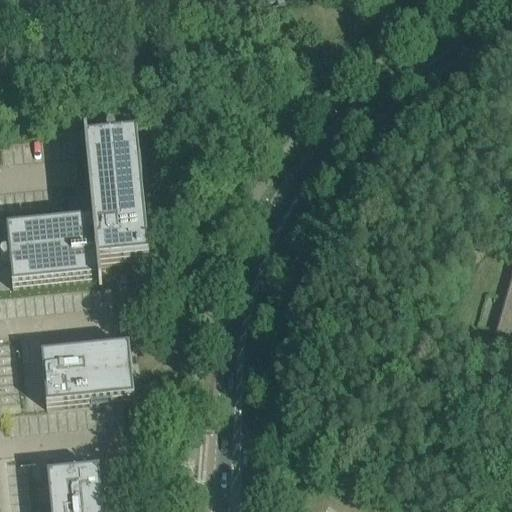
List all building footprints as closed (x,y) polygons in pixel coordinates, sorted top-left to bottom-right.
[(94,7),(93,0),(69,0),(70,9),(94,7)] [(258,6),(256,0),(237,0),(240,10),(258,6)] [(70,9),(71,20),(95,19),(95,18),(94,7),(70,9)] [(71,20),(72,32),(105,30),(104,17),(95,18),(95,19),(71,20)] [(7,233),(13,293),(99,284),(100,290),(102,290),(100,269),(150,264),(137,141),(88,145),(87,140),(84,140),(93,225),(7,233)] [(511,277),(488,363),(511,370),(511,368),(511,277)] [(46,360),(41,361),(46,413),(134,404),(129,352),(48,360),(47,350),(45,350),(46,360)] [(103,511),(99,474),(47,480),(49,500),(50,511),(103,511)] [(504,511),(507,503),(484,496),(479,511),(504,511)]
